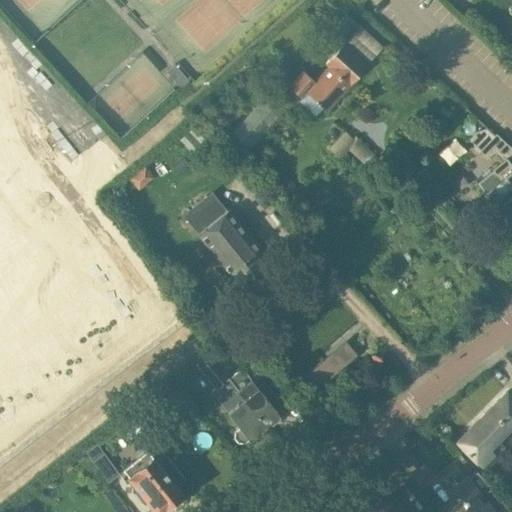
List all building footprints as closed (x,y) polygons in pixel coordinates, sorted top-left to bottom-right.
[(346,12),(329,32),(340,42),(341,43),(358,23),(359,23),(346,12)] [(324,59),(329,63),(314,79),(302,68),(288,83),(300,95),(305,90),(326,109),(350,82),(383,45),(358,23),(341,43),(340,42),(324,59)] [(175,63),(174,64),(167,70),(180,86),(189,79),(175,63)] [(269,92),(233,130),(250,146),(286,108),(269,92)] [(475,144),(479,148),(485,142),(492,134),(485,127),(473,139),(475,144)] [(511,163),(505,156),(511,150),(511,149),(494,132),(492,134),(485,142),(493,150),(502,158),(491,167),(500,178),(483,192),(501,215),(494,219),(505,233),(511,228),(511,163)] [(365,165),(375,154),(358,139),(349,150),(365,165)] [(485,157),(493,150),(485,142),(479,148),(485,157)] [(174,168),(180,175),(192,165),(186,158),(174,168)] [(152,176),(143,164),(128,177),(137,188),(152,176)] [(208,183),(177,208),(240,285),(271,259),(208,183)] [(237,328),(208,351),(221,369),(251,346),(237,328)] [(316,388),(358,354),(346,340),(324,359),(322,356),(302,372),(316,388)] [(227,377),(228,377),(221,369),(208,351),(195,362),(215,387),(227,377)] [(241,366),(228,377),(244,396),(265,425),(267,424),(272,424),(277,420),(278,415),(280,413),(273,404),(279,400),(264,380),(257,386),(241,366)] [(265,425),(244,396),(228,377),(227,377),(215,387),(211,390),(227,410),(226,410),(239,426),(234,430),(233,436),(237,441),(243,441),(248,437),(249,438),(250,437),(255,437),(261,433),(261,428),(265,425)] [(455,439),(482,467),(495,455),(488,447),(511,423),(511,395),(507,390),(455,439)] [(118,472),(96,442),(86,451),(108,480),(118,472)] [(182,490),(178,485),(186,478),(164,452),(156,459),(147,447),(123,467),(128,474),(127,475),(157,510),(165,504),(167,503),(174,506),(182,500),(181,491),(182,490)] [(450,511),(496,511),(476,487),(484,480),(477,471),(468,478),(466,475),(446,491),(452,498),(444,504),(450,511)]
